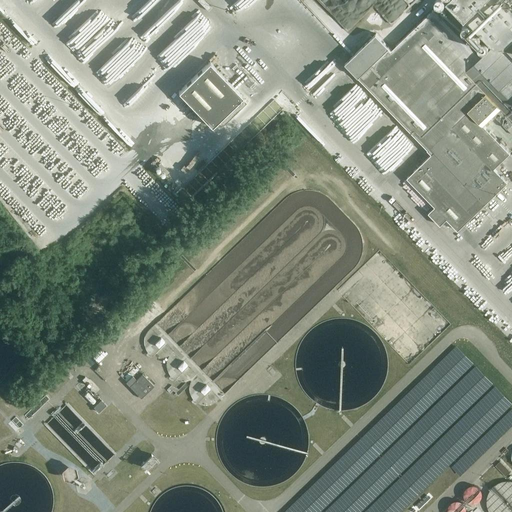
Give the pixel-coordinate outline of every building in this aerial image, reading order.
[(511,2),(509,0),(453,0),(494,41),(479,56),(434,9),(391,50),(376,34),(347,61),(345,63),(360,79),(428,149),(428,150),(432,154),(407,178),(435,206),(428,213),(440,225),(447,218),(459,231),(510,182),(495,167),(511,152),(485,126),(495,116),(507,129),(511,124),(511,2)] [(280,39),(279,38),(282,35),(274,27),(257,43),(269,56),(277,48),(275,45),(280,39)] [(218,120),(223,124),(246,102),(241,97),(243,96),(209,62),(179,92),(212,126),(218,120)] [(161,338),(155,344),(159,347),(165,342),(161,338)] [(164,356),(171,350),(167,345),(160,351),(164,356)] [(184,361),(178,367),(181,371),(187,365),(184,361)] [(187,380),(194,374),(190,369),(183,374),(187,380)] [(141,398),(154,386),(142,373),(141,374),(138,371),(126,382),(141,398)] [(99,400),(103,396),(90,382),(86,386),(99,400)] [(204,394),(210,389),(206,385),(200,391),(204,394)] [(176,400),(180,395),(174,391),(171,397),(176,400)] [(206,399),(210,403),(217,397),(212,392),(206,399)] [(101,400),(94,407),(99,412),(106,405),(101,400)] [(77,475),(76,467),(69,465),(63,470),(65,478),(73,480),(77,475)] [(509,481),(508,481),(507,481),(505,481),(503,481),(502,481),(500,482),(499,483),(497,484),(495,485),(494,485),(494,486),(492,487),(491,489),(490,491),(489,492),(489,493),(488,494),(487,496),(487,497),(487,499),(487,500),(487,501),(487,504),(487,505),(487,507),(487,508),(488,509),(488,510),(489,511),(511,511),(511,481),(509,481)] [(474,485),(473,485),(472,485),(470,485),(469,486),(468,487),(467,487),(466,488),(465,489),(465,490),(464,491),(464,493),(464,495),(464,496),(464,497),(465,498),(466,500),(467,501),(468,502),(469,502),(470,503),(471,503),(472,503),(474,503),(476,503),(477,502),(478,502),(479,501),(480,500),(480,499),(481,498),(481,497),(482,497),(482,495),(482,493),(482,492),(481,491),(481,490),(480,489),(479,488),(478,487),(477,486),(476,486),(474,485)] [(458,501),(457,500),(456,501),(454,501),(453,501),(452,502),(451,503),(450,504),(449,505),(448,507),(448,508),(448,509),(448,510),(448,511),(465,511),(466,511),(466,510),(466,509),(466,507),(465,506),(465,505),(464,504),(463,503),(463,502),(461,502),(460,501),(458,501)]
